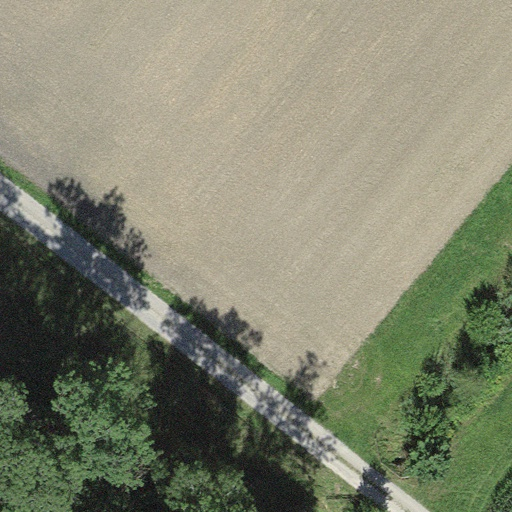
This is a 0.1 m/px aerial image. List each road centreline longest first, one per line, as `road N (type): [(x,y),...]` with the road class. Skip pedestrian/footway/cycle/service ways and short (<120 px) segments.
road 1 (track): [(317,438),(0,169)]
road 2 (track): [(317,438),(425,511)]
